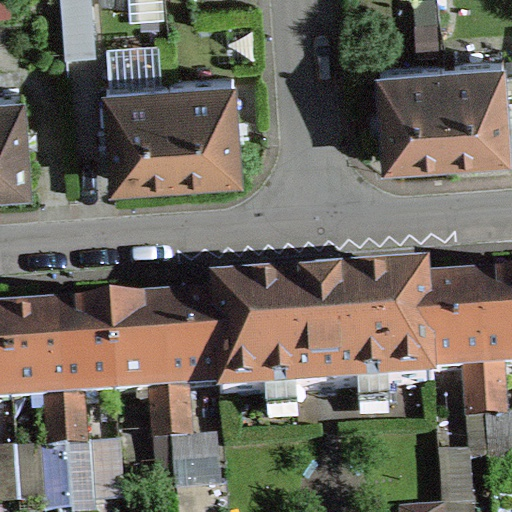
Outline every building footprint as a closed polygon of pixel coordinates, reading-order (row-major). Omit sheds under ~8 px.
[(8,0),(0,0),(0,9),(9,9),(8,0)] [(89,0),(65,0),(69,54),(94,52),(89,0)] [(435,0),(413,0),(415,23),(437,22),(435,0)] [(437,22),(415,23),(417,52),(439,51),(437,22)] [(503,62),(442,66),(448,154),(508,150),(505,105),(503,62)] [(383,113),(386,157),(448,154),(442,66),(380,71),(383,113)] [(233,77),(172,81),(177,174),(239,170),(235,107),(233,77)] [(172,81),(107,86),(110,129),(114,178),(177,174),(172,81)] [(22,93),(0,94),(0,185),(28,183),(25,139),(22,93)] [(221,387),(222,398),(434,383),(433,371),(428,286),(427,274),(262,286),(214,289),(215,300),(221,387)] [(511,279),(501,280),(479,282),(486,367),(502,366),(511,365),(511,279)] [(453,284),(428,286),(433,371),(466,368),(486,367),(479,282),(453,284)] [(189,302),(166,304),(172,391),(188,390),(221,387),(215,300),(189,302)] [(137,306),(113,308),(119,394),(152,391),(172,391),(166,304),(137,306)] [(88,309),(61,312),(66,397),(85,396),(119,394),(113,308),(88,309)] [(33,313),(8,315),(15,401),(48,398),(66,397),(61,312),(33,313)] [(0,315),(0,401),(15,401),(8,315),(0,315)] [(502,366),(486,367),(489,417),(505,416),(502,366)] [(470,418),(489,417),(486,367),(466,368),(470,418)] [(188,390),(172,391),(174,439),(190,438),(188,390)] [(155,440),(174,439),(172,391),(152,391),(155,440)] [(85,396),(66,397),(70,447),(88,445),(87,435),(85,396)] [(51,448),(70,447),(66,397),(48,398),(51,448)] [(88,445),(70,447),(73,509),(93,508),(93,495),(123,494),(120,433),(87,435),(88,445)] [(190,438),(174,439),(175,470),(176,487),(220,485),(217,437),(190,438)] [(174,439),(155,440),(156,470),(175,470),(174,439)] [(73,509),(70,447),(51,448),(48,448),(49,470),(42,470),(44,499),(44,511),(73,509)] [(49,470),(48,448),(16,450),(19,500),(44,499),(42,470),(49,470)] [(0,501),(19,500),(16,450),(0,450),(0,501)]
